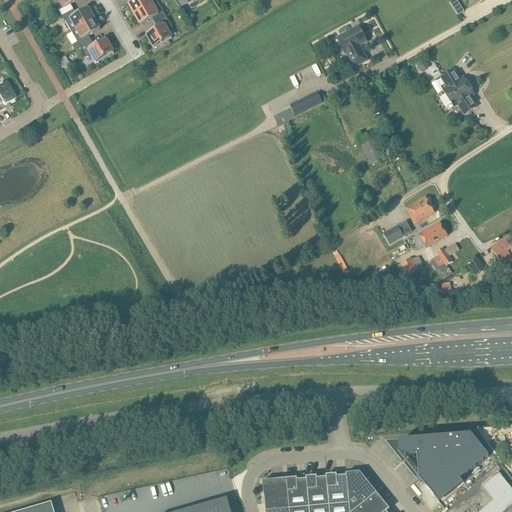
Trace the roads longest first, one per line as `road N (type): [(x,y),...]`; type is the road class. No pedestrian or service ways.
road 1 (unclassified): [(0,440),(332,393)]
road 2 (primary): [(511,324),(347,339),(210,365)]
road 3 (track): [(268,123),(0,265)]
road 4 (primary): [(210,365),(511,350)]
road 5 (primary): [(0,407),(210,365)]
road 6 (unclassified): [(332,393),(511,392)]
road 7 (residential): [(37,105),(133,54),(103,0)]
road 8 (unclassified): [(339,452),(258,466),(247,487),(252,511)]
